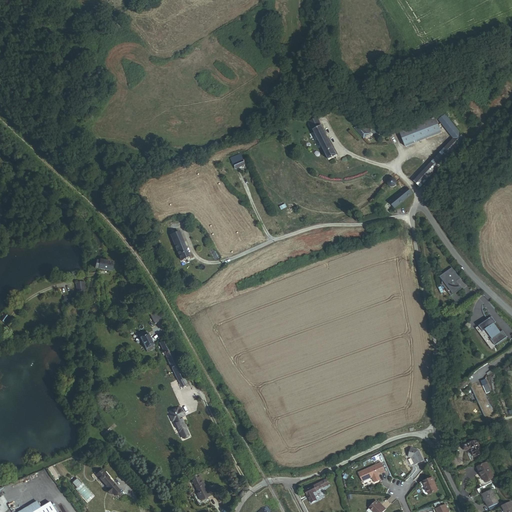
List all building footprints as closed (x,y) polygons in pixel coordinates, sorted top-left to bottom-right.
[(468,146),(469,144),(468,140),(466,139),(461,140),(451,117),(444,121),(454,145),(414,184),(420,190),(463,146),(465,147),(468,146)] [(315,128),(321,125),(318,118),(312,121),(315,128)] [(440,136),(434,121),(398,135),(404,150),(440,136)] [(361,136),(365,134),(360,123),(356,125),(361,136)] [(330,160),(339,156),(323,124),(321,125),(315,128),(330,160)] [(234,167),(244,164),(241,157),(231,161),(234,167)] [(395,186),(397,184),(396,180),(394,179),(390,180),(389,182),(389,186),(392,187),(395,186)] [(389,207),(393,212),(410,198),(406,193),(389,207)] [(182,265),(190,262),(180,236),(172,239),(182,265)] [(113,264),(99,262),(99,263),(96,262),(94,271),(111,274),(113,264)] [(461,280),(453,269),(441,278),(445,284),(454,296),(462,290),(457,283),(461,280)] [(85,281),(76,281),(76,292),(85,292),(85,281)] [(454,296),(445,284),(443,285),(451,298),(454,296)] [(151,329),(158,326),(154,317),(147,320),(151,329)] [(507,339),(502,332),(500,334),(494,326),(496,324),(492,318),(478,328),(482,333),(485,331),(492,340),(490,341),(494,347),(507,339)] [(147,353),(154,349),(146,332),(138,335),(147,353)] [(180,388),(187,384),(166,339),(159,343),(180,388)] [(492,415),(478,382),(470,386),(484,418),(492,415)] [(484,418),(470,386),(469,386),(483,419),(484,418)] [(188,433),(181,417),(184,415),(182,409),(177,411),(176,408),(169,411),(171,414),(174,420),(181,436),(188,433)] [(472,461),(482,456),(475,442),(461,449),(463,454),(468,453),(472,461)] [(413,464),(421,461),(417,450),(409,448),(406,457),(410,459),(413,464)] [(372,483),(379,480),(377,475),(383,473),(379,463),(357,473),(361,483),(370,479),(372,483)] [(483,484),(494,479),(487,466),(477,471),(483,484)] [(111,477),(104,469),(97,474),(109,488),(107,489),(110,493),(112,492),(118,499),(124,495),(110,478),(111,477)] [(36,484),(46,480),(44,472),(33,476),(36,484)] [(199,473),(190,477),(201,500),(210,495),(199,473)] [(22,489),(32,485),(29,477),(19,481),(22,489)] [(427,493),(437,489),(432,477),(422,481),(427,493)] [(82,482),(77,478),(73,482),(77,487),(82,482)] [(309,496),(315,493),(329,484),(326,479),(306,492),(309,496)] [(222,511),(230,511),(239,493),(233,490),(222,511)] [(488,511),(498,506),(491,493),(481,498),(488,511)] [(19,511),(32,511),(41,507),(37,501),(19,511)] [(372,511),(381,511),(384,509),(381,506),(380,507),(374,501),(368,508),(372,511)] [(32,511),(56,511),(50,502),(41,507),(32,511)]
